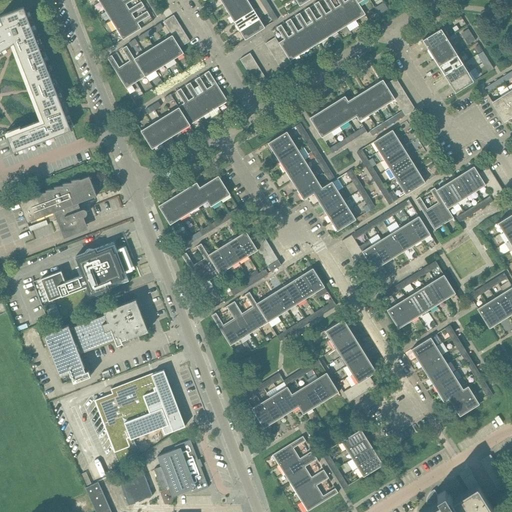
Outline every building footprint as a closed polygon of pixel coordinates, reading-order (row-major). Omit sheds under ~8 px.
[(101,0),(99,2),(105,11),(122,0),(101,0)] [(122,0),(105,11),(111,20),(129,9),(126,4),(132,0),(122,0)] [(230,0),(223,5),(228,13),(249,1),(248,0),(230,0)] [(324,0),(331,10),(326,13),(337,32),(346,26),(335,8),(334,6),(330,0),(324,0)] [(346,26),(356,20),(345,2),(343,0),(337,0),(340,5),(335,8),(346,26)] [(347,0),(345,2),(356,20),(365,14),(358,3),(356,0),(347,0)] [(111,20),(116,30),(135,18),(132,13),(144,6),(141,1),(129,9),(111,20)] [(228,13),(234,22),(254,9),(249,1),(228,13)] [(266,11),(271,8),(267,1),(262,4),(266,11)] [(328,37),(337,32),(326,13),(318,1),(314,4),(321,16),(316,19),(328,37)] [(0,27),(0,50),(12,44),(11,43),(14,42),(44,122),(7,136),(13,152),(71,129),(24,7),(4,14),(7,23),(6,23),(7,25),(1,29),(0,27)] [(312,22),(307,25),(318,43),(328,37),(316,19),(309,7),(304,10),(312,22)] [(234,22),(239,31),(259,18),(254,9),(234,22)] [(272,10),(268,13),(272,19),(276,17),(272,10)] [(147,11),(135,18),(116,30),(123,40),(141,28),(138,23),(150,15),(147,11)] [(318,43),(307,25),(299,13),(295,15),(303,28),(298,31),(309,49),(318,43)] [(177,20),(174,15),(163,21),(167,27),(177,20)] [(265,27),(259,18),(239,31),(245,40),(265,27)] [(293,33),(288,37),(299,55),(309,49),(298,31),(290,19),(286,21),(293,33)] [(167,27),(170,32),(180,25),(177,20),(167,27)] [(160,23),(154,27),(156,31),(163,27),(160,23)] [(284,39),(278,43),(282,48),(285,53),(288,58),(290,61),(299,55),(288,37),(281,24),(276,27),(284,39)] [(183,30),(180,25),(170,32),(172,34),(173,37),(183,30)] [(443,27),(422,40),(428,49),(448,37),(443,27)] [(151,29),(144,33),(147,37),(154,33),(151,29)] [(468,29),(460,33),(464,39),(471,35),(468,29)] [(173,37),(176,42),(187,35),(183,30),(173,37)] [(141,41),(147,37),(144,33),(138,37),(141,41)] [(172,34),(162,41),(174,59),(183,53),(180,47),(176,42),(173,37),(172,34)] [(190,41),(187,35),(176,42),(180,47),(190,41)] [(471,35),(464,39),(467,45),(475,40),(471,35)] [(265,44),(268,49),(278,43),(275,37),(265,44)] [(428,49),(433,58),(454,45),(448,37),(428,49)] [(131,47),(138,43),(135,39),(128,43),(131,47)] [(164,65),(174,59),(162,41),(153,46),(164,65)] [(278,43),(268,49),(271,54),(282,48),(278,43)] [(433,58),(438,67),(459,54),(454,45),(433,58)] [(129,60),(124,64),(136,82),(145,76),(134,58),(126,46),(122,48),(129,60)] [(153,46),(143,52),(155,71),(164,65),(153,46)] [(271,54),(275,59),(285,53),(282,48),(271,54)] [(482,63),(485,62),(488,60),(483,51),(477,55),(482,63)] [(146,77),(155,71),(143,52),(134,58),(145,76),(146,77)] [(243,65),(253,58),(250,53),(240,59),(243,65)] [(275,59),(278,64),(288,58),(285,53),(275,59)] [(438,67),(444,75),(464,63),(459,54),(438,67)] [(126,88),(136,82),(124,64),(119,67),(111,55),(107,58),(126,88)] [(257,63),(253,58),(243,65),(246,70),(257,63)] [(290,61),(288,58),(278,64),(281,70),(292,63),(290,61)] [(485,62),(482,63),(488,72),(493,69),(488,60),(485,62)] [(260,68),(257,63),(246,70),(249,75),(260,68)] [(444,75),(449,84),(469,71),(464,63),(444,75)] [(263,73),(260,68),(249,75),(253,80),(263,73)] [(207,89),(218,107),(227,101),(209,71),(204,73),(212,86),(207,89)] [(455,93),(475,81),(469,71),(449,84),(455,93)] [(266,79),(263,73),(253,80),(256,85),(266,79)] [(501,78),(504,82),(510,78),(507,74),(501,78)] [(202,91),(197,94),(209,113),(218,107),(207,89),(199,77),(195,79),(202,91)] [(396,78),(385,84),(389,89),(399,83),(396,78)] [(501,78),(495,82),(497,86),(504,82),(501,78)] [(382,79),(373,84),(386,105),(395,99),(392,95),(389,89),(385,84),(382,79)] [(188,100),(199,119),(209,113),(197,94),(190,82),(186,85),(193,97),(188,100)] [(402,88),(399,83),(389,89),(392,95),(402,88)] [(373,84),(364,90),(377,110),(386,105),(373,84)] [(493,89),(490,84),(484,88),(486,93),(493,89)] [(178,106),(178,107),(190,125),(199,119),(188,100),(181,88),(176,91),(184,103),(178,106)] [(405,93),(402,88),(392,95),(395,99),(395,100),(405,93)] [(364,90),(356,95),(368,116),(377,110),(364,90)] [(511,95),(509,91),(500,96),(511,114),(511,95)] [(395,100),(398,105),(408,98),(405,93),(395,100)] [(173,98),(170,94),(164,98),(167,102),(173,98)] [(344,95),(335,101),(348,121),(356,116),(357,116),(347,100),(348,100),(344,95)] [(360,121),(368,116),(356,95),(348,100),(347,100),(357,116),(356,116),(360,121)] [(504,122),(511,117),(511,114),(500,96),(491,102),(504,122)] [(412,104),(408,98),(398,105),(401,110),(412,104)] [(158,101),(151,105),(154,110),(161,106),(158,101)] [(339,126),(348,121),(335,101),(327,106),(339,126)] [(412,104),(401,110),(405,115),(415,109),(412,104)] [(154,110),(151,105),(145,109),(148,114),(154,110)] [(327,106),(318,112),(331,132),(333,136),(342,131),(339,126),(327,106)] [(178,107),(169,112),(180,131),(190,125),(178,107)] [(169,112),(159,118),(171,137),(180,131),(169,112)] [(322,138),(331,132),(318,112),(309,117),(322,138)] [(393,116),(396,121),(402,117),(399,112),(393,116)] [(142,118),(139,113),(133,117),(135,122),(142,118)] [(387,120),(389,125),(396,121),(393,116),(387,120)] [(171,137),(159,118),(150,124),(162,143),(171,137)] [(300,133),(305,131),(300,123),(296,126),(300,133)] [(376,127),(378,132),(385,128),(382,123),(376,127)] [(152,149),(162,143),(150,124),(140,130),(152,149)] [(357,131),(360,135),(366,131),(363,127),(357,131)] [(376,127),(369,131),(372,136),(378,132),(376,127)] [(378,151),(398,138),(393,129),(372,142),(378,151)] [(267,143),(274,153),(293,140),(287,131),(267,143)] [(353,134),(346,137),(349,142),(355,138),(353,134)] [(303,138),(307,145),(312,142),(307,135),(303,138)] [(340,142),(343,146),(349,142),(346,137),(340,142)] [(378,151),(383,160),(404,147),(398,138),(378,151)] [(274,153),(279,162),(299,150),(293,140),(274,153)] [(312,152),(316,149),(312,142),(307,145),(312,152)] [(329,149),(332,153),(338,149),(335,144),(329,149)] [(404,147),(383,160),(389,168),(409,156),(404,147)] [(361,149),(356,152),(361,159),(365,156),(361,149)] [(32,178),(85,162),(81,150),(29,166),(32,178)] [(279,162),(285,171),(305,159),(299,150),(279,162)] [(314,156),(319,163),(323,161),(319,154),(314,156)] [(389,168),(394,177),(414,164),(409,156),(389,168)] [(285,171),(291,181),(311,168),(305,159),(285,171)] [(368,160),(363,163),(367,170),(372,167),(368,160)] [(323,171),(328,168),(323,161),(319,163),(323,171)] [(394,177),(399,186),(420,173),(414,164),(394,177)] [(486,185),(485,184),(482,179),(478,173),(473,165),(464,172),(476,191),(486,185)] [(372,167),(367,170),(371,176),(376,173),(372,167)] [(478,173),(482,179),(492,172),(488,167),(478,173)] [(291,181),(297,190),(316,178),(311,168),(291,181)] [(356,177),(351,169),(347,172),(351,179),(356,177)] [(329,180),(334,177),(329,170),(325,173),(329,180)] [(464,172),(454,177),(466,197),(476,191),(464,172)] [(482,179),(485,184),(495,177),(492,172),(482,179)] [(405,195),(425,182),(420,173),(399,186),(405,195)] [(79,202),(97,195),(89,175),(81,179),(81,178),(71,179),(72,182),(63,183),(63,185),(54,186),(54,189),(45,189),(46,192),(37,193),(37,195),(28,196),(29,199),(20,200),(20,202),(19,203),(27,222),(57,211),(66,234),(84,227),(80,217),(85,216),(85,215),(86,215),(87,214),(87,213),(87,212),(87,211),(87,210),(86,210),(86,209),(85,209),(84,208),(83,208),(82,209),(79,202)] [(218,175),(208,181),(220,200),(230,194),(218,175)] [(454,177),(445,183),(457,203),(466,197),(454,177)] [(485,184),(486,185),(488,189),(498,182),(495,177),(485,184)] [(297,190),(303,200),(313,193),(322,187),(316,178),(297,190)] [(322,187),(313,193),(319,203),(338,191),(338,190),(343,187),(338,178),(333,182),(332,181),(322,187)] [(379,178),(374,181),(378,187),(382,184),(379,178)] [(196,181),(186,187),(198,207),(207,201),(208,201),(199,187),(199,186),(196,181)] [(208,201),(207,201),(211,206),(220,200),(208,181),(199,186),(199,187),(208,201)] [(354,184),(358,191),(363,188),(358,181),(354,184)] [(488,189),(491,194),(501,187),(498,182),(488,189)] [(445,183),(435,189),(448,209),(457,203),(445,183)] [(382,184),(378,187),(382,193),(387,191),(382,184)] [(177,193),(189,213),(198,207),(186,187),(177,193)] [(501,187),(491,194),(495,199),(505,193),(501,187)] [(363,188),(358,191),(363,198),(367,195),(363,188)] [(453,218),(448,209),(435,189),(434,188),(430,190),(438,202),(432,206),(444,224),(453,218)] [(319,203),(325,212),(344,200),(338,191),(319,203)] [(177,193),(168,199),(180,219),(189,213),(177,193)] [(389,195),(385,198),(389,204),(393,202),(389,195)] [(489,196),(482,201),(485,206),(492,201),(489,196)] [(434,230),(444,224),(432,206),(427,209),(420,197),(415,200),(434,230)] [(168,199),(158,205),(170,225),(180,219),(168,199)] [(325,212),(331,221),(350,209),(344,200),(325,212)] [(370,210),(375,207),(370,200),(366,203),(370,210)] [(406,201),(399,205),(402,209),(408,205),(406,201)] [(475,205),(478,210),(485,206),(482,201),(475,205)] [(402,209),(399,205),(391,209),(394,214),(402,209)] [(231,211),(234,216),(241,212),(238,207),(231,211)] [(471,208),(463,213),(466,217),(473,212),(471,208)] [(350,209),(331,221),(337,231),(356,219),(350,209)] [(387,212),(380,216),(383,221),(390,217),(387,212)] [(456,217),(459,221),(466,217),(463,213),(456,217)] [(511,213),(495,223),(501,232),(511,225),(511,213)] [(218,219),(221,224),(228,220),(225,215),(218,219)] [(419,215),(409,221),(421,241),(431,235),(419,215)] [(383,221),(380,216),(373,221),(376,226),(383,221)] [(218,219),(213,223),(216,228),(221,224),(218,219)] [(409,221),(400,227),(412,247),(421,241),(409,221)] [(368,224),(361,228),(364,233),(371,228),(368,224)] [(511,237),(511,225),(501,232),(506,241),(511,237)] [(200,231),(203,235),(210,231),(207,227),(200,231)] [(402,252),(412,247),(400,227),(390,233),(402,252)] [(364,233),(361,228),(354,233),(357,237),(364,233)] [(194,235),(197,239),(203,235),(200,231),(194,235)] [(245,231),(236,237),(248,256),(258,250),(256,248),(253,243),(250,237),(245,231)] [(253,243),(263,236),(260,231),(250,237),(253,243)] [(390,233),(381,239),(393,258),(402,252),(390,233)] [(345,246),(355,240),(352,234),(341,241),(345,246)] [(267,241),(263,236),(253,243),(256,248),(267,241)] [(248,256),(236,237),(227,242),(239,262),(248,256)] [(182,242),(185,247),(191,243),(188,238),(182,242)] [(381,239),(371,244),(384,264),(393,258),(381,239)] [(358,245),(355,240),(345,246),(348,251),(358,245)] [(256,248),(258,250),(259,253),(270,246),(267,241),(256,248)] [(57,308),(59,307),(90,295),(128,280),(125,271),(130,269),(122,249),(117,251),(114,242),(93,249),(90,249),(89,249),(86,252),(75,256),(82,275),(65,282),(61,271),(41,279),(49,300),(54,299),(57,308)] [(227,242),(217,248),(229,268),(239,262),(227,242)] [(220,273),(208,254),(201,243),(196,246),(204,258),(199,261),(210,280),(220,274),(220,273)] [(374,270),(384,264),(371,244),(362,250),(364,255),(368,261),(374,270)] [(361,250),(358,245),(348,251),(351,256),(361,250)] [(270,246),(259,253),(263,258),(273,252),(270,246)] [(229,268),(217,248),(208,254),(220,273),(229,268)] [(364,255),(362,250),(361,250),(351,256),(354,261),(364,255)] [(273,252),(263,258),(268,266),(278,260),(273,252)] [(194,265),(186,253),(182,255),(201,286),(210,280),(199,261),(194,265)] [(368,261),(364,255),(354,261),(358,267),(368,261)] [(278,260),(268,266),(271,271),(281,265),(281,264),(279,262),(278,260)] [(438,266),(435,261),(428,266),(431,270),(438,266)] [(313,268),(303,274),(315,293),(325,287),(313,268)] [(426,273),(423,268),(416,273),(419,277),(426,273)] [(259,274),(262,278),(268,274),(265,269),(259,274)] [(257,270),(247,276),(249,279),(252,284),(262,278),(259,274),(257,270)] [(419,277),(416,273),(409,277),(412,282),(419,277)] [(506,278),(504,273),(497,277),(500,282),(506,278)] [(315,293),(303,274),(294,279),(306,299),(315,293)] [(443,274),(433,280),(446,299),(455,293),(443,274)] [(243,283),(246,288),(252,284),(249,279),(243,283)] [(294,279),(284,285),(296,305),(306,299),(294,279)] [(407,285),(405,280),(397,285),(400,289),(407,285)] [(436,305),(446,299),(433,280),(424,286),(436,305)] [(496,285),(493,280),(486,284),(489,289),(496,285)] [(483,292),(489,289),(486,284),(480,288),(483,292)] [(287,311),(296,305),(284,285),(275,291),(287,311)] [(400,289),(397,285),(390,289),(393,293),(400,289)] [(424,286),(415,292),(427,311),(436,305),(424,286)] [(511,286),(503,292),(511,306),(511,286)] [(231,291),(234,295),(240,291),(237,287),(231,291)] [(275,291),(266,297),(278,316),(287,311),(275,291)] [(478,295),(475,291),(469,295),(472,299),(478,295)] [(258,328),(268,322),(256,303),(249,292),(245,294),(252,307),(247,310),(258,328)] [(389,296),(386,292),(379,296),(381,301),(389,296)] [(415,292),(405,297),(417,317),(427,311),(415,292)] [(507,317),(511,314),(511,306),(503,292),(494,297),(507,317)] [(93,303),(90,295),(59,307),(62,315),(60,315),(60,316),(93,303)] [(256,303),(268,322),(278,316),(266,297),(256,303)] [(405,297),(396,303),(408,322),(417,317),(405,297)] [(494,297),(486,302),(498,323),(507,317),(494,297)] [(70,328),(69,324),(43,334),(59,376),(70,372),(73,382),(90,375),(88,370),(86,371),(84,367),(85,366),(80,353),(115,339),(117,345),(123,342),(122,340),(126,338),(126,339),(148,330),(136,298),(104,311),(105,314),(70,328)] [(234,301),(230,303),(249,334),(258,328),(247,310),(242,313),(234,301)] [(327,305),(329,309),(336,305),(333,301),(327,305)] [(489,328),(498,323),(486,302),(476,308),(489,328)] [(228,321),(240,340),(249,334),(230,303),(226,306),(234,318),(228,321)] [(396,303),(386,309),(398,328),(408,322),(396,303)] [(314,313),(317,317),(323,313),(321,309),(314,313)] [(230,346),(240,340),(228,321),(223,325),(216,312),(211,315),(230,346)] [(308,317),(311,321),(317,317),(314,313),(308,317)] [(344,318),(323,331),(329,340),(349,327),(344,318)] [(296,324),(298,329),(305,325),(302,320),(296,324)] [(289,328),(292,333),(298,329),(296,324),(289,328)] [(453,332),(449,326),(445,328),(449,335),(453,332)] [(355,336),(349,327),(329,340),(334,348),(355,336)] [(277,336),(280,341),(286,337),(283,332),(277,336)] [(431,336),(410,349),(416,358),(441,342),(436,334),(431,337),(431,336)] [(360,344),(355,336),(334,348),(339,357),(360,344)] [(452,339),(456,346),(460,343),(456,337),(452,339)] [(441,342),(416,358),(421,367),(442,354),(447,351),(442,342),(441,342)] [(460,352),(464,349),(460,343),(456,346),(460,352)] [(366,353),(360,344),(339,357),(345,366),(366,353)] [(345,366),(350,374),(371,362),(366,353),(345,366)] [(421,367),(427,376),(447,363),(442,354),(421,367)] [(462,357),(466,363),(471,360),(467,354),(462,357)] [(318,359),(317,359),(311,363),(314,368),(320,364),(318,359)] [(470,370),(475,367),(471,360),(466,363),(470,370)] [(377,371),(371,362),(350,374),(356,383),(358,382),(363,379),(377,371)] [(452,372),(447,363),(427,376),(432,384),(452,372)] [(310,371),(307,366),(300,370),(303,374),(310,371)] [(110,394),(94,400),(95,401),(99,413),(104,426),(109,439),(114,451),(114,452),(115,452),(118,461),(136,454),(130,437),(161,425),(165,433),(185,426),(185,425),(183,420),(183,419),(180,412),(177,405),(177,404),(174,397),(174,396),(171,389),(168,382),(166,376),(164,370),(156,373),(156,372),(111,389),(112,393),(110,394)] [(303,374),(300,370),(294,374),(297,379),(303,374)] [(473,374),(477,381),(482,378),(478,371),(473,374)] [(330,398),(339,392),(326,372),(317,377),(330,398)] [(432,384),(438,393),(458,380),(452,372),(432,384)] [(275,381),(281,377),(279,373),(272,377),(275,381)] [(369,375),(363,379),(370,389),(375,386),(369,375)] [(292,381),(289,377),(283,381),(286,385),(292,381)] [(321,403),(330,398),(317,377),(308,383),(321,403)] [(458,380),(438,393),(443,402),(448,399),(448,398),(463,389),(463,388),(467,386),(462,378),(458,381),(458,380)] [(486,384),(482,378),(477,381),(481,387),(486,384)] [(365,392),(370,389),(363,379),(358,382),(365,392)] [(270,384),(267,380),(261,384),(264,388),(270,384)] [(359,395),(365,392),(358,382),(356,383),(353,385),(359,395)] [(312,408),(321,403),(308,383),(300,388),(312,408)] [(264,388),(261,384),(255,388),(257,392),(264,388)] [(354,398),(359,395),(353,385),(348,388),(354,398)] [(448,398),(448,399),(453,407),(474,394),(468,385),(463,388),(463,389),(448,398)] [(291,393),(286,386),(278,391),(290,412),(299,406),(291,393)] [(303,414),(312,408),(300,388),(291,393),(299,406),(303,414)] [(349,402),(354,398),(348,388),(342,392),(349,402)] [(484,391),(488,398),(493,395),(489,389),(484,391)] [(253,395),(250,391),(244,395),(246,399),(253,395)] [(282,417),(290,412),(278,391),(269,397),(282,417)] [(479,404),(474,394),(453,407),(459,416),(479,404)] [(273,422),(282,417),(269,397),(260,402),(273,422)] [(264,428),(273,422),(260,402),(251,408),(264,428)] [(341,441),(346,450),(367,438),(361,428),(341,441)] [(272,455),(278,464),(296,453),(293,448),(305,440),(303,436),(272,455)] [(372,446),(367,438),(346,450),(352,459),(372,446)] [(154,469),(161,489),(169,486),(172,496),(191,489),(193,493),(208,487),(190,439),(174,445),(176,449),(157,456),(161,466),(154,469)] [(40,442),(0,459),(0,492),(19,484),(22,489),(49,477),(47,472),(52,469),(40,442)] [(352,459),(357,468),(378,455),(372,446),(352,459)] [(300,458),(296,453),(278,464),(284,473),(314,455),(312,451),(300,458)] [(326,451),(321,454),(325,460),(330,457),(326,451)] [(480,461),(483,465),(493,459),(490,454),(480,461)] [(284,473),(290,483),(308,472),(305,466),(317,459),(314,455),(284,473)] [(383,464),(378,455),(357,468),(363,477),(383,464)] [(496,464),(493,459),(483,465),(486,470),(496,464)] [(328,465),(332,471),(337,468),(333,462),(328,465)] [(499,469),(496,464),(486,470),(489,475),(499,469)] [(141,467),(117,476),(128,505),(152,495),(141,467)] [(462,479),(471,473),(472,473),(469,467),(459,474),(462,479)] [(337,468),(332,471),(336,477),(341,475),(337,468)] [(311,477),(308,472),(290,483),(296,492),(326,473),(323,469),(311,477)] [(489,475),(492,480),(502,474),(499,469),(489,475)] [(296,492),(302,502),(320,490),(316,485),(329,477),(326,473),(296,492)] [(462,479),(465,484),(474,478),(471,473),(462,479)] [(505,479),(502,474),(492,480),(495,485),(505,479)] [(477,483),(474,478),(465,484),(468,489),(477,483)] [(344,479),(339,482),(343,488),(348,486),(344,479)] [(495,485),(498,490),(508,484),(505,479),(495,485)] [(111,511),(98,482),(85,487),(95,511),(111,511)] [(490,511),(494,510),(477,483),(468,489),(452,498),(450,494),(448,495),(445,490),(430,499),(433,504),(419,511),(490,511)] [(323,496),(320,490),(302,502),(307,511),(338,492),(335,488),(323,496)]
